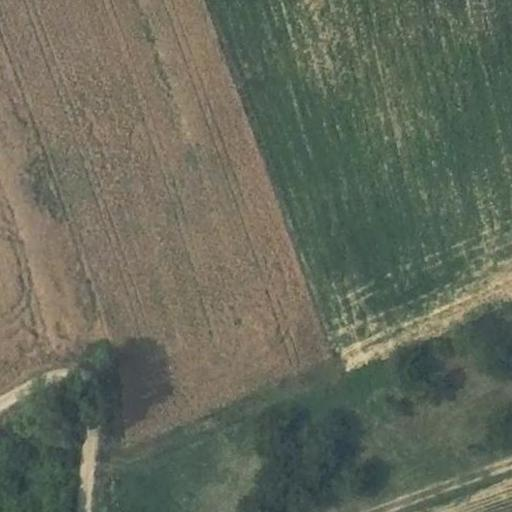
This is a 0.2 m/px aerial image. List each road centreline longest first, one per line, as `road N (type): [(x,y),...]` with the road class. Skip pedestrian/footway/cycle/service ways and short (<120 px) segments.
road 1 (track): [(0,405),(46,382),(75,389),(90,419),(88,511)]
road 2 (track): [(374,511),(511,463)]
